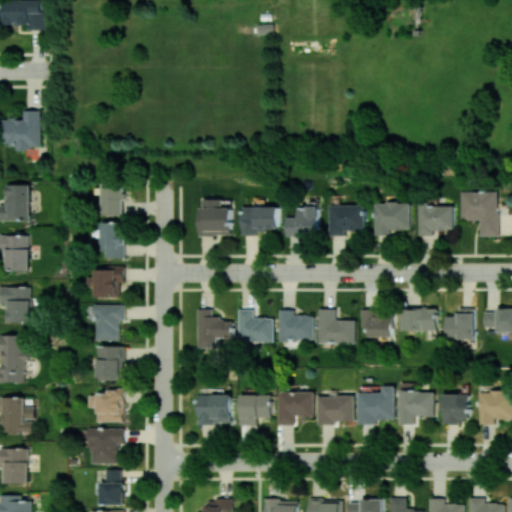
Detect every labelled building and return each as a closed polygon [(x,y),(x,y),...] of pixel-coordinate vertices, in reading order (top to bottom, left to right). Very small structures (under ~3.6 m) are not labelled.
[(45,0),(5,0),(5,24),(30,24),(30,29),(46,29),(45,0)] [(42,146),(42,110),(24,109),(24,117),(2,117),(1,146),(42,146)] [(103,214),(125,214),(124,182),(103,182),(103,214)] [(1,220),(32,219),(31,183),(9,184),(10,203),(1,203),(1,220)] [(499,236),(500,190),(462,190),(461,218),(481,219),(481,235),(499,236)] [(200,235),(233,234),(233,206),(223,207),(223,198),(204,198),(204,206),(199,206),(200,235)] [(411,201),(375,202),(376,234),(392,234),(392,229),(411,229),(411,201)] [(330,234),(346,235),(346,229),(366,230),(366,204),(330,204),(330,234)] [(455,204),(419,204),(418,234),(435,235),(436,229),(454,229),(455,204)] [(243,206),(243,234),(268,233),(268,228),(280,227),(280,205),(243,206)] [(287,235),(320,234),(319,206),(298,206),(299,216),(286,217),(287,235)] [(126,257),(126,221),(104,221),(104,257),(126,257)] [(30,269),(30,234),(0,234),(0,247),(8,247),(7,268),(30,269)] [(126,265),(108,265),(108,269),(97,268),(97,276),(89,276),(88,285),(97,286),(97,296),(122,297),(122,281),(126,281),(126,265)] [(31,321),(32,286),(1,285),(1,303),(7,303),(7,321),(31,321)] [(96,339),(121,339),(121,319),(126,319),(126,303),(96,304),(96,339)] [(217,347),(218,336),(234,337),(235,318),(214,317),(214,308),(199,307),(198,347),(217,347)] [(357,319),(337,318),(337,308),(320,307),(319,341),(356,342),(357,319)] [(438,330),(439,308),(402,307),(402,329),(438,330)] [(446,315),(447,334),(459,334),(459,338),(476,338),(476,307),(459,307),(459,315),(446,315)] [(275,341),(275,316),(254,316),(254,308),(239,308),(240,341),(275,341)] [(316,314),(295,313),(295,308),(280,308),(279,339),(315,339),(316,314)] [(485,326),(497,327),(497,331),(511,331),(511,308),(485,308),(485,326)] [(361,327),(369,327),(369,336),(395,336),(395,310),(362,309),(361,327)] [(25,381),(25,359),(28,359),(28,334),(2,334),(1,381),(25,381)] [(125,345),(98,345),(99,378),(125,378),(125,345)] [(359,391),(359,423),(377,423),(377,418),(396,419),(396,385),(384,385),(384,391),(359,391)] [(125,420),(125,387),(108,387),(108,393),(90,394),(90,406),(98,406),(99,421),(125,420)] [(278,424),(296,424),(296,415),(315,416),(316,391),(279,390),(278,424)] [(436,390),(400,390),(400,423),(416,423),(416,415),(436,415),(436,390)] [(481,390),(481,423),(497,423),(497,418),(511,417),(511,398),(511,390),(481,390)] [(257,416),(273,416),(272,393),(240,394),(241,424),(258,423),(257,416)] [(444,421),(471,422),(472,393),(445,393),(444,421)] [(198,394),(199,422),(233,422),(232,394),(198,394)] [(356,395),(319,395),(318,423),(336,423),(336,420),(356,420),(356,395)] [(2,431),(34,431),(34,419),(35,419),(36,406),(27,405),(27,396),(2,396),(2,431)] [(125,426),(91,427),(92,463),(120,462),(119,443),(126,443),(125,426)] [(30,482),(29,447),(1,448),(2,482),(30,482)] [(126,503),(126,480),(122,480),(122,468),(107,468),(107,481),(102,481),(102,503),(126,503)] [(23,494),(0,494),(0,510),(0,511),(32,511),(33,499),(23,499),(23,494)] [(408,497),(391,496),(391,511),(424,511),(425,508),(408,508),(408,497)] [(466,511),(466,503),(446,502),(446,497),(431,497),(430,511),(466,511)] [(506,511),(506,502),(486,502),(486,497),(471,497),(470,511),(506,511)] [(232,511),(233,498),(208,498),(207,511),(232,511)] [(299,511),(300,499),(266,498),(265,511),(299,511)] [(343,511),(344,498),(310,498),(309,511),(343,511)] [(385,511),(385,499),(349,499),(349,511),(385,511)]
